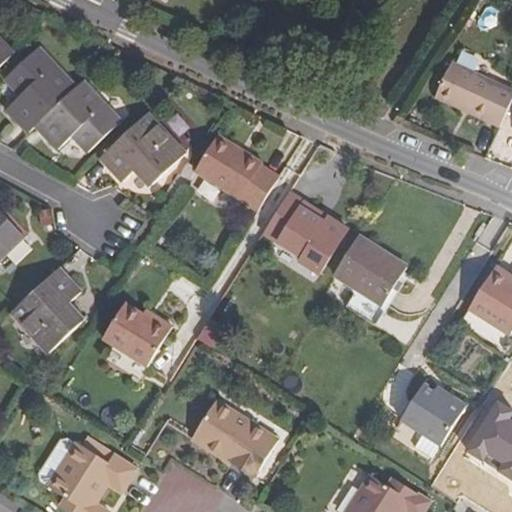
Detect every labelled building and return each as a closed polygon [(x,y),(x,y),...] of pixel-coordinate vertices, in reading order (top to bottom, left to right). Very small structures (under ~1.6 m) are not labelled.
[(0,66),(13,54),(0,40),(0,66)] [(35,127),(77,89),(39,49),(5,80),(20,96),(5,111),(27,135),(35,127)] [(501,129),(511,101),(511,90),(454,64),(438,101),(501,129)] [(121,122),(84,83),(77,89),(35,127),(56,151),(73,137),(87,153),(121,122)] [(138,167),(154,184),(186,155),(149,115),(100,159),(121,183),(132,173),(138,167)] [(260,163),(217,136),(193,173),(257,211),(277,177),(258,165),(260,163)] [(149,190),(154,184),(138,167),(132,173),(149,190)] [(308,267),(336,223),(327,218),(288,195),(268,227),(282,236),(279,242),(303,257),(300,261),(308,267)] [(0,260),(23,238),(0,211),(0,260)] [(336,223),(308,267),(320,274),(348,230),(336,223)] [(268,227),(265,232),(279,242),(282,236),(268,227)] [(407,267),(358,237),(333,276),(382,306),(407,267)] [(467,310),(506,336),(511,327),(511,286),(506,282),(509,278),(494,268),(467,310)] [(81,292),(60,269),(14,311),(11,314),(49,355),(80,327),(63,308),(69,303),(81,292)] [(85,321),(69,303),(63,308),(80,327),(85,321)] [(152,323),(142,317),(124,306),(102,341),(147,369),(172,329),(155,319),(152,323)] [(152,323),(155,319),(145,312),(142,317),(152,323)] [(210,349),(224,327),(210,319),(197,340),(210,349)] [(398,423),(438,449),(464,409),(448,398),(446,402),(423,386),(398,423)] [(225,462),(223,465),(250,483),(275,446),(215,406),(191,444),(212,459),(215,455),(225,462)] [(96,496),(100,499),(109,486),(120,494),(136,469),(113,454),(107,462),(76,443),(75,445),(67,439),(59,442),(40,474),(42,480),(50,485),(49,487),(65,497),(59,506),(68,511),(105,511),(96,505),(92,503),(96,496)] [(212,459),(223,465),(225,462),(215,455),(212,459)] [(402,511),(403,511),(404,511),(426,511),(430,506),(392,481),(386,489),(369,479),(346,511),(402,511)] [(96,505),(100,499),(96,496),(92,503),(96,505)]
